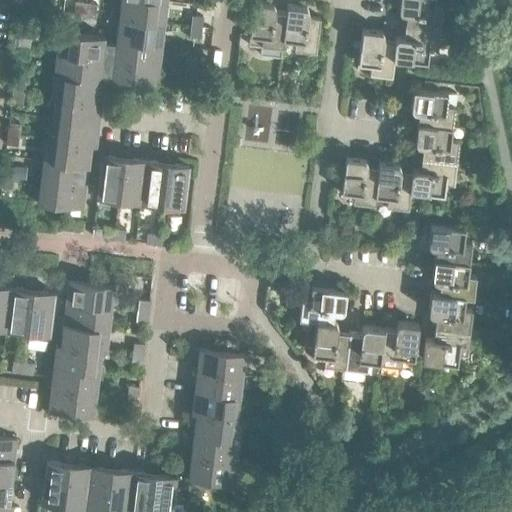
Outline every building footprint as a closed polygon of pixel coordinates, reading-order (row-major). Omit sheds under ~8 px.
[(84,12),(86,1),(80,0),(74,0),(74,10),(84,12)] [(119,0),(118,15),(159,20),(161,6),(165,6),(165,0),(119,0)] [(253,0),(252,9),(249,33),(248,41),(260,42),(259,53),(281,56),(283,37),(286,10),(285,10),(274,9),(275,5),(275,4),(274,2),(273,2),(273,1),(272,0),(270,0),(253,0)] [(433,0),(398,0),(398,5),(398,6),(398,7),(399,8),(399,9),(400,10),(402,10),(406,11),(404,23),(439,27),(442,5),(433,4),(433,0)] [(97,2),(86,1),(84,12),(95,13),(97,2)] [(286,2),(285,10),(286,10),(283,37),(295,38),(294,47),(315,49),(320,15),(307,13),(308,9),(308,8),(308,7),(307,6),(306,5),(305,5),(304,4),(286,2)] [(249,33),(252,9),(246,8),(243,32),(249,33)] [(203,14),(192,13),(191,24),(201,25),(203,14)] [(118,15),(116,36),(161,42),(162,35),(157,34),(159,20),(118,15)] [(470,19),(459,19),(459,28),(470,29),(470,19)] [(436,48),(439,27),(404,23),(403,34),(399,34),(397,34),(395,35),(395,36),(394,37),(394,38),(395,38),(393,55),(406,57),(405,65),(421,67),(422,59),(426,60),(428,47),(436,48)] [(200,36),(201,25),(191,24),(189,35),(200,36)] [(360,39),(362,27),(355,26),(353,38),(360,39)] [(362,27),(360,39),(358,61),(370,62),(369,70),(391,73),(393,55),(395,38),(394,38),(383,37),(383,33),(383,32),(383,31),(383,30),(382,29),(381,29),(380,28),(362,26),(362,27)] [(60,52),(101,56),(104,34),(63,29),(60,52)] [(470,37),(457,35),(456,46),(469,47),(470,37)] [(30,37),(20,36),(18,46),(29,48),(30,37)] [(161,42),(116,36),(113,58),(154,63),(156,48),(160,49),(161,42)] [(27,59),(29,48),(18,46),(17,57),(27,59)] [(101,56),(60,52),(57,73),(98,78),(101,56)] [(187,56),(186,65),(186,67),(196,68),(197,57),(187,56)] [(154,63),(113,58),(110,80),(155,85),(156,78),(152,77),(154,63)] [(195,79),(196,68),(186,67),(184,78),(195,79)] [(98,78),(57,73),(55,94),(96,99),(98,78)] [(25,79),(14,78),(13,89),(24,90),(25,79)] [(439,89),(440,81),(426,80),(425,88),(412,86),(410,103),(411,107),(414,108),(418,109),(417,121),(451,125),(454,104),(446,103),(447,90),(439,89)] [(22,101),(24,90),(13,89),(11,100),(22,101)] [(96,99),(55,94),(52,116),(98,121),(101,100),(96,99)] [(98,121),(52,116),(50,137),(91,142),(95,143),(98,121)] [(20,123),(9,121),(8,132),(18,133),(20,123)] [(451,125),(417,121),(415,138),(416,141),(419,143),(422,143),(421,155),(456,159),(458,138),(450,137),(451,125)] [(17,144),(18,133),(8,132),(6,143),(17,144)] [(50,137),(47,159),(88,164),(91,142),(50,137)] [(118,196),(123,155),(101,153),(96,194),(118,196)] [(378,167),(377,167),(366,165),(366,162),(365,158),(362,156),(345,154),(341,189),(353,191),(352,199),(374,202),(375,193),(378,167)] [(123,155),(118,196),(140,199),(145,158),(123,155)] [(412,168),(410,171),(411,171),(409,188),(410,188),(443,192),(445,180),(453,181),(456,159),(421,155),(419,167),(416,167),(412,168)] [(145,158),(140,199),(161,202),(166,161),(145,158)] [(378,167),(375,193),(386,195),(385,203),(408,206),(410,188),(409,188),(411,171),(410,171),(399,169),(399,166),(398,162),(395,160),(378,158),(377,167),(378,167)] [(47,159),(45,180),(85,185),(88,164),(47,159)] [(166,161),(161,202),(183,204),(188,163),(166,161)] [(14,166),(4,164),(3,175),(13,176),(14,166)] [(15,166),(14,176),(25,177),(27,167),(15,166)] [(12,187),(13,176),(3,175),(1,186),(12,187)] [(85,185),(45,180),(42,202),(83,207),(85,185)] [(434,257),(469,261),(471,240),(463,238),(464,226),(429,222),(427,239),(428,243),(432,244),(435,245),(434,257)] [(113,237),(115,226),(104,225),(103,236),(113,237)] [(125,228),(115,226),(113,237),(124,239),(125,228)] [(331,228),(329,237),(337,238),(338,229),(331,228)] [(156,243),(158,232),(147,230),(146,241),(156,243)] [(168,233),(158,232),(156,243),(167,244),(168,233)] [(469,261),(434,257),(432,273),(433,277),(436,279),(439,279),(438,290),(438,291),(465,294),(464,295),(473,296),(476,274),(467,273),(469,261)] [(280,278),(270,277),(269,287),(279,288),(280,278)] [(68,278),(65,300),(106,305),(108,291),(112,291),(113,283),(68,278)] [(11,285),(0,283),(0,329),(5,330),(11,285)] [(333,320),(334,308),(338,309),(341,308),(343,305),(345,288),(311,283),(309,296),(301,295),(298,317),(316,319),(333,320)] [(32,287),(11,285),(5,330),(12,331),(13,327),(27,328),(32,287)] [(54,290),(32,287),(27,328),(42,330),(41,334),(49,335),(54,290)] [(438,291),(438,290),(430,289),(428,307),(429,310),(432,312),(435,313),(434,324),(469,329),(471,307),(463,306),(464,295),(465,294),(438,291)] [(150,300),(139,298),(138,309),(149,311),(150,300)] [(65,300),(63,321),(108,327),(109,320),(104,319),(106,305),(65,300)] [(147,321),(149,311),(138,309),(136,320),(147,321)] [(316,319),(312,353),(324,354),(323,362),(345,365),(349,330),(337,329),(337,325),(336,321),(333,320),(316,319)] [(384,326),(379,360),(400,363),(401,355),(414,356),(418,322),(401,319),(397,320),(395,324),(395,327),(384,326)] [(63,321),(60,343),(101,348),(102,333),(107,334),(108,327),(63,321)] [(511,322),(504,321),(502,330),(511,331),(511,322)] [(361,331),(349,330),(345,365),(366,367),(367,359),(379,360),(384,326),(366,324),(363,325),(361,328),(361,331)] [(469,329),(434,324),(433,336),(431,336),(430,335),(428,335),(427,336),(426,336),(425,337),(424,338),(424,339),(424,340),(422,357),(456,361),(458,349),(466,350),(469,329)] [(144,354),(145,343),(134,341),(132,352),(144,354)] [(55,342),(53,364),(103,370),(103,363),(99,362),(101,348),(60,343),(55,342)] [(196,367),(242,373),(244,351),(199,345),(196,367)] [(142,364),(144,354),(132,352),(131,363),(142,364)] [(22,371),(23,360),(13,359),(11,370),(22,371)] [(34,361),(23,360),(22,371),(33,372),(34,361)] [(53,364),(50,385),(96,391),(97,376),(102,377),(103,370),(53,364)] [(284,378),(285,367),(274,366),(273,376),(284,378)] [(196,367),(193,388),(239,394),(242,373),(196,367)] [(283,389),(284,378),(273,376),(272,387),(283,389)] [(138,396),(140,386),(129,384),(127,395),(138,396)] [(425,398),(426,400),(437,395),(432,384),(421,389),(425,398)] [(96,391),(50,385),(47,407),(97,413),(98,406),(94,405),(96,391)] [(239,394),(193,388),(191,410),(195,410),(236,415),(239,394)] [(425,398),(421,389),(413,392),(417,401),(425,398)] [(137,407),(138,396),(127,395),(126,406),(137,407)] [(279,421),(280,410),(269,409),(268,420),(279,421)] [(236,415),(195,410),(193,432),(234,437),(236,415)] [(278,432),(279,421),(268,420),(267,430),(278,432)] [(193,432),(190,453),(231,458),(234,437),(193,432)] [(0,456),(14,458),(16,436),(0,434),(0,456)] [(274,464),(275,453),(264,451),(263,462),(274,464)] [(236,459),(231,458),(190,453),(188,475),(189,476),(187,484),(215,488),(216,479),(233,481),(236,459)] [(14,458),(0,456),(0,478),(11,480),(14,458)] [(62,502),(67,460),(45,458),(42,483),(40,499),(42,499),(62,502)] [(67,460),(62,502),(84,504),(89,463),(67,460)] [(89,463),(84,504),(105,507),(111,466),(89,463)] [(111,466),(105,507),(127,510),(132,468),(111,466)] [(148,511),(154,471),(132,468),(127,510),(146,511),(148,511)] [(180,511),(183,494),(173,493),(176,474),(154,471),(148,511),(180,511)] [(11,480),(0,478),(0,500),(8,501),(11,480)] [(0,511),(11,511),(13,502),(8,501),(0,500),(0,511)] [(511,511),(511,503),(486,501),(484,511),(511,511)]
